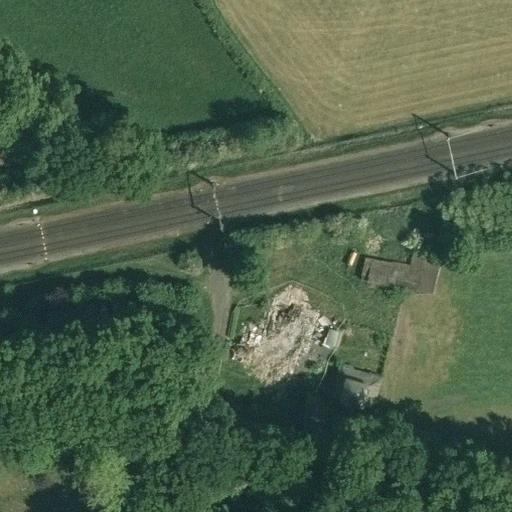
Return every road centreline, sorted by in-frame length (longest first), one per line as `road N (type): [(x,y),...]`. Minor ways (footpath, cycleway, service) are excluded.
road 1 (track): [(511,503),(282,438),(117,409),(77,413),(0,443)]
road 2 (track): [(105,165),(0,96)]
